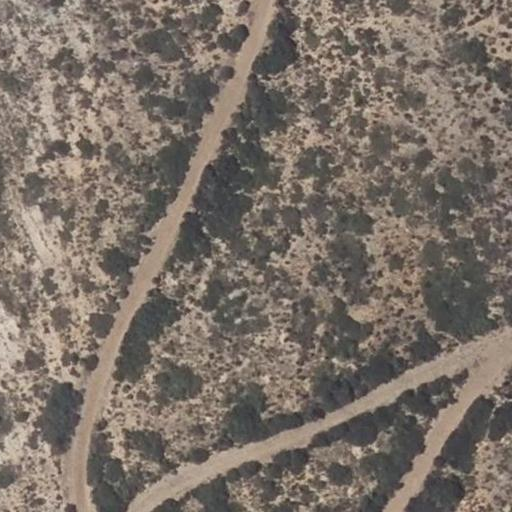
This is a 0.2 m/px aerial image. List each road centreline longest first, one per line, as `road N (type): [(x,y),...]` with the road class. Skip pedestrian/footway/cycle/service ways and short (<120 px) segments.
road 1 (track): [(511,336),(469,361),(260,443),(133,511)]
road 2 (track): [(394,511),(463,411)]
